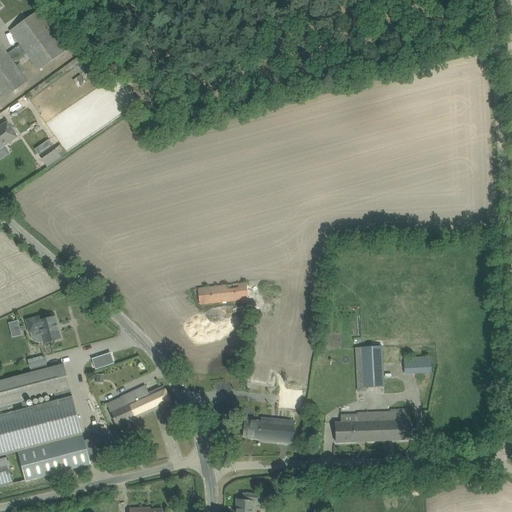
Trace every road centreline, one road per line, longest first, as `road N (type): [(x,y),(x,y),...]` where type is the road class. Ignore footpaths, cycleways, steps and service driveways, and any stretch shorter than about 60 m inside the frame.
road 1 (track): [(491,0),(511,337)]
road 2 (unclassified): [(205,464),(164,369),(0,223)]
road 3 (unclassified): [(205,464),(494,463),(511,471)]
road 4 (unclassified): [(0,508),(205,464)]
